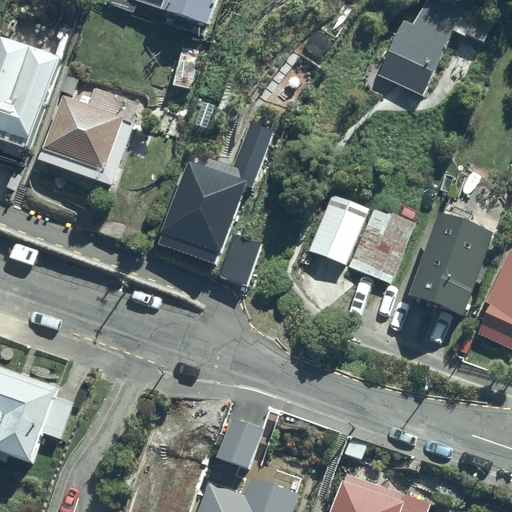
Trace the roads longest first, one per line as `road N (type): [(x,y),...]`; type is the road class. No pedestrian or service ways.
road 1 (residential): [(0,218),(217,298),(240,352)]
road 2 (residential): [(240,352),(511,448)]
road 3 (residential): [(0,269),(240,352)]
